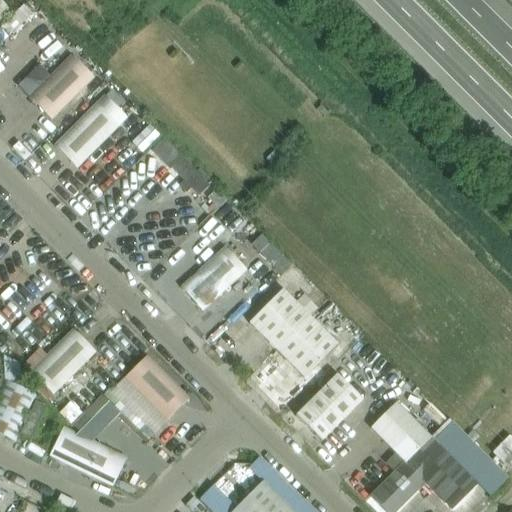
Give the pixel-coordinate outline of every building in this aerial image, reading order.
[(0,25),(11,14),(0,3),(0,25)] [(23,7),(0,29),(8,38),(31,15),(23,7)] [(71,57),(28,99),(50,122),(93,79),(71,57)] [(76,170),(119,127),(126,120),(103,98),(54,148),(76,170)] [(158,137),(149,127),(131,145),(140,154),(158,137)] [(199,173),(196,176),(164,142),(153,153),(169,169),(171,167),(185,183),(180,188),(185,193),(190,188),(198,196),(207,187),(200,180),(203,177),(199,173)] [(273,153),(266,160),(275,169),(281,162),(273,153)] [(206,200),(216,210),(226,201),(216,190),(206,200)] [(228,207),(157,278),(218,339),(289,268),(228,207)] [(303,379),(337,346),(282,291),(249,324),(303,379)] [(73,331),(30,374),(52,396),(95,353),(73,331)] [(189,400),(146,357),(124,379),(166,422),(189,400)] [(19,366),(3,358),(4,381),(20,389),(19,366)] [(295,417),(320,443),(361,402),(335,376),(295,417)] [(124,379),(106,397),(149,439),(166,422),(124,379)] [(0,436),(15,443),(37,397),(3,381),(0,388),(0,436)] [(45,409),(35,404),(19,436),(29,441),(45,409)] [(370,498),(376,504),(436,445),(395,404),(370,429),(396,455),(386,465),(394,473),(370,498)] [(126,459),(63,429),(49,457),(112,488),(122,467),(126,459)] [(395,511),(424,483),(451,510),(476,486),(436,445),(376,504),(383,511),(395,511)] [(291,511),(262,483),(232,511),(291,511)]
